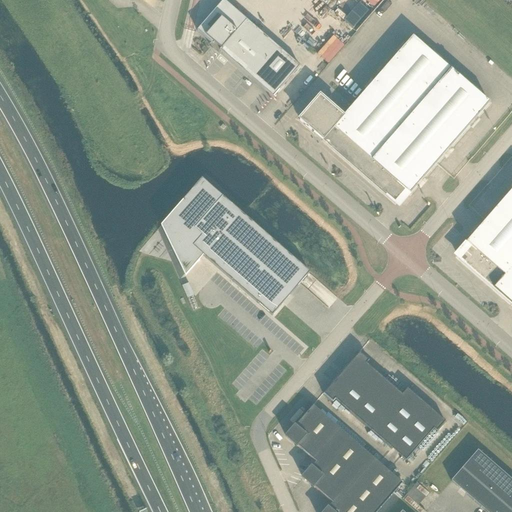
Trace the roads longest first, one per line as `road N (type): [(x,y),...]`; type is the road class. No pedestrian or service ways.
road 1 (trunk): [(195,511),(56,193),(0,90)]
road 2 (trunk): [(0,179),(160,511)]
road 3 (unclassified): [(174,0),(169,49),(406,255)]
road 4 (unclassified): [(291,511),(256,432),(406,255)]
road 5 (unclassified): [(406,255),(511,136)]
road 6 (unclassified): [(406,255),(511,348)]
